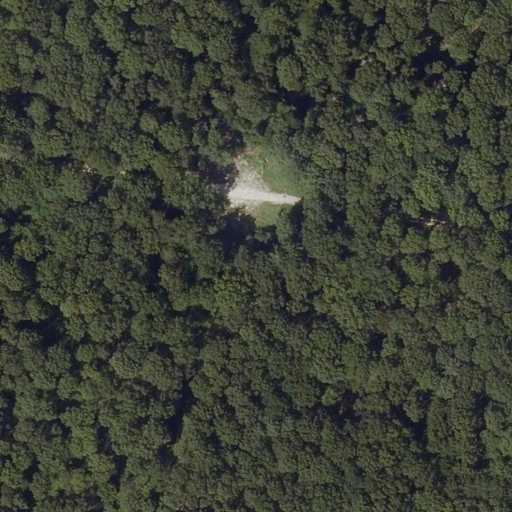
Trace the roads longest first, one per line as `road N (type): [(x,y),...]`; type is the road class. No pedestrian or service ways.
road 1 (track): [(250,202),(158,511)]
road 2 (track): [(250,202),(511,242)]
road 3 (track): [(0,163),(250,202)]
